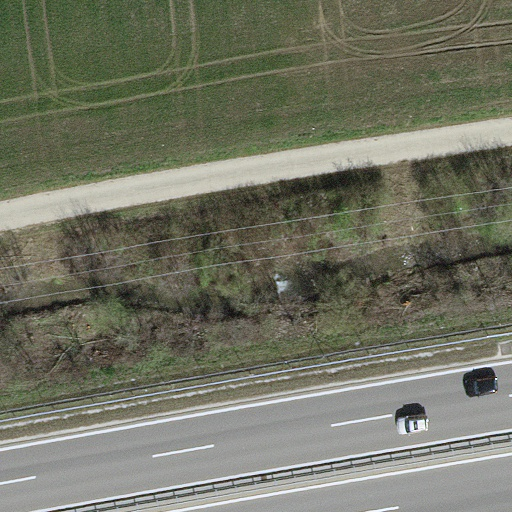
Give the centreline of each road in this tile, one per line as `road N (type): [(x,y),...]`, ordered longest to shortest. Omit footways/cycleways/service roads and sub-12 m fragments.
road 1 (motorway): [(511,395),(0,484)]
road 2 (track): [(0,219),(238,178),(511,145)]
road 3 (motorway): [(372,511),(511,489)]
